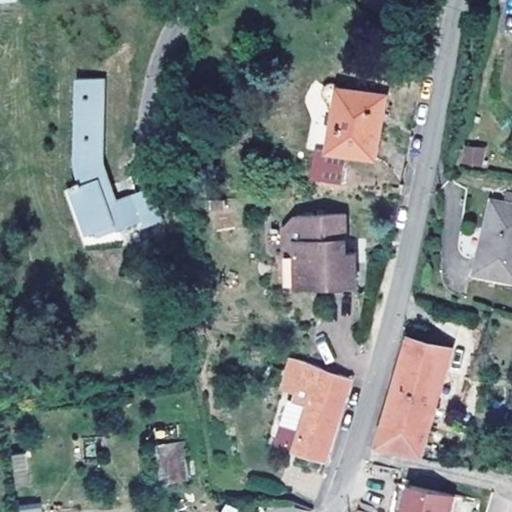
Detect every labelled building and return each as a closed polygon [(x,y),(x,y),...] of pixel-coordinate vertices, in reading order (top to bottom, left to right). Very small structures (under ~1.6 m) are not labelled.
[(108,77),(80,75),(79,166),(83,180),(76,183),(76,185),(92,231),(103,228),(103,245),(127,241),(125,226),(148,219),(149,223),(165,218),(153,186),(120,197),(106,158),(108,77)] [(320,147),(315,177),(344,182),(350,152),(379,156),(389,94),(330,83),(329,93),(337,107),(331,149),(320,147)] [(493,148),(475,145),(472,160),(491,164),(493,148)] [(89,247),(103,245),(103,228),(92,231),(76,185),(68,186),(89,247)] [(208,201),(210,229),(233,227),(231,199),(208,201)] [(511,203),(495,200),(479,272),(511,279),(511,203)] [(349,214),(298,218),(289,229),(291,246),(303,259),(304,290),(361,286),(359,252),(348,253),(348,239),(351,237),(349,214)] [(392,406),(381,446),(424,456),(454,348),(411,336),(392,406)] [(309,360),(296,355),(285,396),(299,399),(309,360)] [(357,377),(309,360),(299,399),(312,403),(298,446),(332,457),(357,377)] [(184,441),(154,443),(158,483),(188,481),(184,441)] [(26,453),(11,454),(13,483),(28,482),(26,453)] [(455,511),(459,498),(401,483),(393,511),(455,511)] [(18,504),(18,511),(40,511),(40,502),(18,504)]
